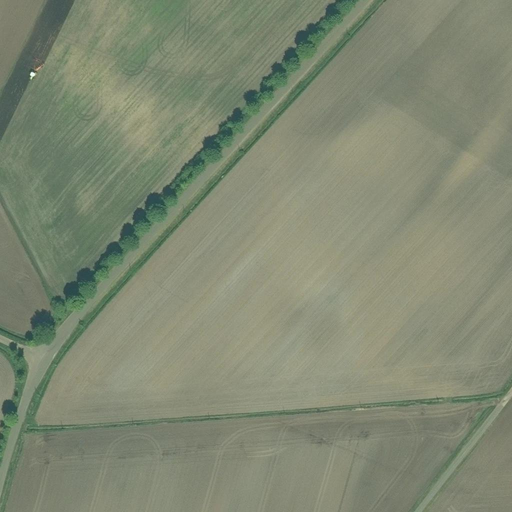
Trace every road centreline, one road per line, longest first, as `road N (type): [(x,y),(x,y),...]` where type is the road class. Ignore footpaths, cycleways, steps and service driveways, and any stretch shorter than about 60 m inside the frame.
road 1 (unclassified): [(367,0),(38,362)]
road 2 (unclassified): [(0,492),(38,362)]
